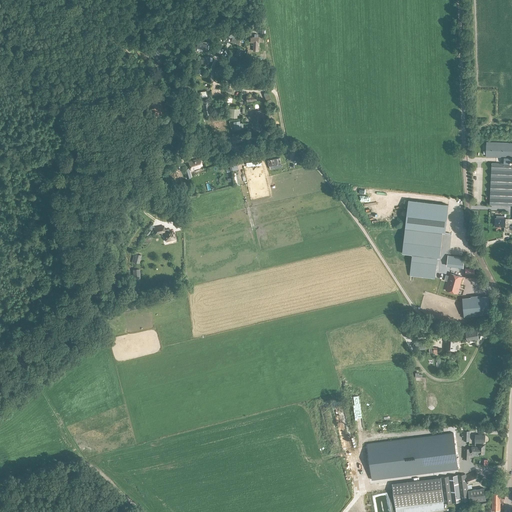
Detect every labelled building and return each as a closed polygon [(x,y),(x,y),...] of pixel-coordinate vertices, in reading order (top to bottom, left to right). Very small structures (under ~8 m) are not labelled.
[(232,37),(230,42),(238,45),(240,39),(232,37)] [(258,37),(254,37),(250,37),(250,43),(253,43),(253,51),(258,51),(258,37)] [(217,42),(213,51),(219,53),(222,45),(217,42)] [(198,43),(197,47),(203,48),(203,52),(206,52),(207,49),(207,45),(198,43)] [(156,46),(150,51),(154,57),(157,55),(158,54),(161,52),(160,51),(156,46)] [(240,57),(243,49),(238,47),(235,55),(240,57)] [(229,54),(227,60),(236,63),(238,57),(229,54)] [(154,59),(150,63),(156,70),(160,67),(159,65),(156,61),(154,59)] [(254,74),(248,75),(250,83),(260,81),(258,70),(253,71),(254,74)] [(184,77),(179,81),(183,86),(188,82),(184,77)] [(178,87),(174,82),(169,85),(173,90),(178,87)] [(256,94),(246,95),(247,102),(257,101),(256,94)] [(229,108),(229,117),(237,118),(238,108),(229,108)] [(262,122),(261,122),(263,122),(263,118),(261,118),(261,113),(260,113),(260,111),(254,111),(255,114),(252,114),(253,123),(262,122)] [(225,122),(213,122),(213,130),(226,130),(225,122)] [(241,135),(232,136),(232,140),(234,140),(235,144),(242,143),(241,135)] [(486,157),(511,158),(511,142),(486,142),(486,144),(486,156),(486,157)] [(201,161),(200,158),(189,162),(191,170),(202,166),(201,161)] [(511,163),(492,162),(490,204),(508,205),(511,205),(511,163)] [(408,200),(405,228),(445,233),(448,205),(408,200)] [(511,223),(511,219),(505,219),(505,218),(503,218),(503,216),(497,216),(497,218),(495,218),(495,219),(494,219),(494,223),(495,223),(495,226),(505,226),(505,232),(511,232),(511,226),(509,226),(509,224),(511,223)] [(154,228),(153,228),(154,234),(161,233),(164,232),(163,230),(164,230),(164,226),(154,228)] [(443,233),(409,229),(405,228),(402,253),(412,255),(411,266),(416,267),(415,276),(435,279),(437,257),(440,258),(443,233)] [(164,232),(161,233),(162,236),(165,235),(166,241),(175,239),(174,233),(172,234),(172,231),(168,232),(167,229),(164,230),(163,230),(164,232)] [(134,253),(131,261),(134,262),(135,262),(139,263),(141,255),(137,254),(134,253)] [(464,258),(448,256),(447,267),(463,268),(464,258)] [(450,273),(446,290),(457,293),(462,276),(450,273)] [(464,317),(477,316),(491,314),(489,296),(463,298),(463,302),(464,317)] [(477,329),(466,331),(467,341),(478,340),(477,329)] [(457,348),(457,346),(457,335),(445,335),(445,350),(456,350),(457,348)] [(425,341),(415,341),(415,350),(425,350),(425,341)] [(479,445),(479,446),(478,447),(472,446),(472,453),(475,453),(475,454),(477,454),(477,453),(479,453),(479,454),(480,455),(481,455),(482,455),(483,454),(484,454),(485,445),(484,445),(479,445)] [(425,454),(401,457),(401,465),(407,464),(408,470),(412,470),(412,468),(416,468),(416,462),(421,462),(421,459),(425,459),(425,454)] [(476,470),(466,475),(464,476),(467,484),(468,486),(472,484),(481,480),(476,470)] [(421,480),(392,484),(395,508),(443,501),(440,477),(427,479),(421,480)] [(484,488),(472,489),(468,490),(469,501),(470,503),(486,500),(484,488)] [(492,493),(492,511),(500,511),(500,493),(492,493)]
